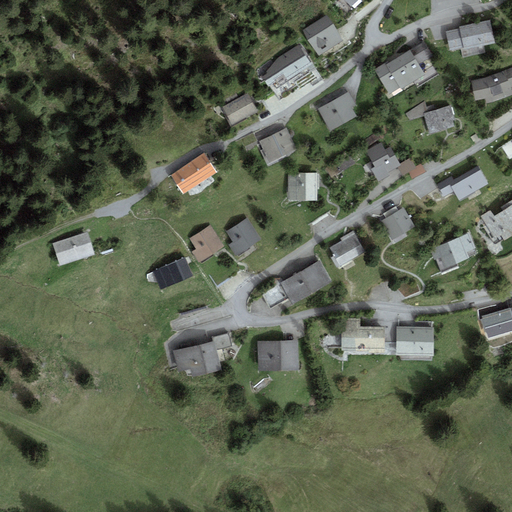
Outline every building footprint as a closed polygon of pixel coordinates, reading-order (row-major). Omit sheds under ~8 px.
[(327,15),(303,30),(319,56),(343,40),(327,15)] [(459,28),(445,31),(449,50),(464,47),(464,49),(495,42),(490,20),(459,27),(459,28)] [(388,61),(374,69),(389,94),(400,88),(401,90),(426,75),(420,65),(434,56),(424,41),(389,63),(388,61)] [(277,58),(262,77),(268,86),(270,86),(279,101),(299,88),(293,78),(307,68),(310,72),(316,68),(299,43),(277,58)] [(511,67),(485,78),(471,80),(475,101),(486,99),(487,103),(493,102),(511,94),(511,90),(511,88),(511,87),(511,67)] [(349,91),(318,109),(330,131),(357,116),(352,108),(357,105),(349,91)] [(247,93),(223,107),(233,125),(258,111),(247,93)] [(435,110),(433,104),(427,107),(425,101),(405,114),(409,120),(424,116),(429,134),(454,127),(453,121),(455,120),(451,105),(435,110)] [(287,128),(259,141),(270,163),(297,150),(287,128)] [(257,141),(253,133),(235,142),(238,149),(257,141)] [(363,142),(366,147),(378,139),(374,134),(363,142)] [(371,168),(378,181),(389,174),(388,172),(398,167),(401,165),(400,163),(391,146),(385,149),(381,142),(366,150),(375,166),(371,168)] [(205,153),(171,175),(183,194),(217,172),(205,153)] [(339,174),(356,163),(350,154),(333,165),(339,174)] [(410,157),(400,163),(401,165),(398,167),(403,176),(408,173),(416,168),(416,166),(410,157)] [(421,163),(416,166),(416,168),(408,173),(412,179),(426,172),(421,163)] [(452,176),(437,184),(444,197),(454,192),(459,200),(488,183),(478,166),(454,180),(452,176)] [(317,172),(288,172),(288,201),(317,200),(317,172)] [(490,210),(481,216),(495,238),(501,234),(505,240),(511,235),(511,198),(502,205),(505,209),(494,216),(490,210)] [(386,218),(381,221),(392,240),(415,226),(403,207),(398,210),(396,206),(383,213),(386,218)] [(247,218),(226,231),(233,242),(228,245),(235,255),(261,238),(247,218)] [(210,224),(189,238),(196,249),(192,252),(199,262),(224,246),(210,224)] [(87,231),(52,243),(60,266),(95,254),(87,231)] [(468,232),(431,248),(442,273),(458,266),(457,263),(469,258),(467,252),(476,248),(468,232)] [(355,233),(330,248),(334,255),(331,257),(337,268),(365,252),(355,233)] [(185,256),(151,271),(160,291),(194,277),(185,256)] [(319,260),(280,283),(289,298),(292,305),(332,282),(319,260)] [(394,287),(405,298),(420,291),(418,284),(411,286),(408,279),(394,287)] [(270,309),(289,298),(280,283),(261,294),(270,309)] [(493,313),(487,315),(493,336),(511,330),(511,307),(509,308),(493,313)] [(360,318),(341,318),(341,350),(367,350),(367,353),(384,353),(384,327),(360,327),(360,318)] [(434,327),(396,326),(396,355),(434,355),(434,327)] [(211,341),(173,350),(178,372),(191,369),(193,376),(221,370),(219,361),(224,360),(222,348),(232,346),(229,332),(210,336),(211,341)] [(298,340),(258,341),(258,371),(299,370),(298,340)]
